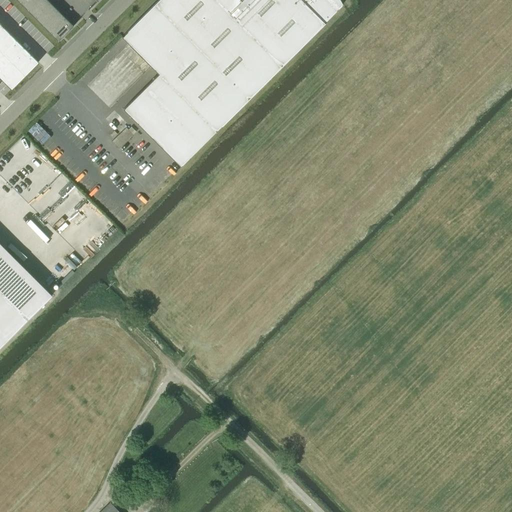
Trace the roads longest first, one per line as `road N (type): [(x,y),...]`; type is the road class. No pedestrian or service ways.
road 1 (unclassified): [(127,0),(0,126)]
road 2 (track): [(86,511),(177,371)]
road 3 (unclassified): [(318,511),(202,396)]
